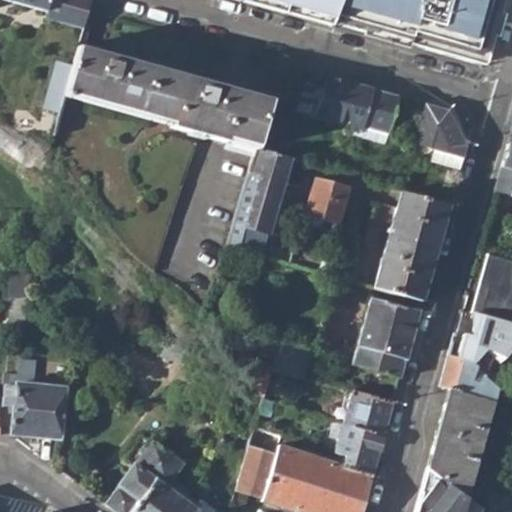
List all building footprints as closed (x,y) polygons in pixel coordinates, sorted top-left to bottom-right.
[(49,21),(82,30),(88,10),(90,0),(0,0),(46,12),(49,21)] [(237,0),(238,0),(329,26),(331,22),(339,0),(237,0)] [(339,0),(331,22),(474,64),(478,53),(486,55),(502,0),(339,0)] [(225,150),(252,157),(255,149),(267,102),(76,49),(70,67),(62,96),(68,99),(69,93),(171,123),(171,127),(226,144),(225,150)] [(8,134),(42,163),(62,96),(70,67),(56,64),(47,94),(25,97),(8,134)] [(351,123),(384,133),(394,98),(322,76),(319,87),(303,82),(294,112),(350,128),(351,123)] [(443,110),(424,105),(413,145),(461,159),(464,148),(443,110)] [(511,124),(493,191),(511,196),(511,124)] [(126,255),(152,275),(195,144),(166,135),(126,255)] [(461,159),(413,145),(410,156),(458,170),(461,159)] [(238,238),(259,246),(271,213),(279,216),(283,201),(275,198),(289,159),(255,149),(252,157),(225,241),(236,244),(238,238)] [(304,212),(336,222),(345,191),(346,187),(315,177),(304,212)] [(395,206),(443,220),(448,205),(400,191),(395,206)] [(372,287),(420,301),(443,220),(395,206),(372,287)] [(271,255),(321,270),(324,260),(273,245),(271,255)] [(470,313),(511,323),(511,260),(485,254),(470,313)] [(5,278),(7,297),(8,297),(24,296),(26,276),(5,278)] [(4,333),(19,339),(22,314),(24,296),(8,297),(4,333)] [(351,360),(400,374),(418,312),(369,296),(351,360)] [(458,359),(470,362),(472,354),(511,364),(511,358),(511,323),(470,313),(458,359)] [(18,357),(65,362),(67,344),(22,314),(19,339),(18,357)] [(285,369),(300,374),(310,343),(282,334),(272,364),(272,366),(285,369)] [(214,379),(234,386),(241,363),(221,356),(214,379)] [(234,386),(262,395),(272,366),(272,364),(243,356),(241,363),(234,386)] [(440,479),(465,497),(492,402),(478,398),(480,390),(469,386),(471,379),(495,386),(470,362),(458,359),(446,356),(438,386),(448,389),(425,467),(440,479)] [(272,398),(275,400),(285,369),(272,366),(262,395),(272,398)] [(10,433),(58,438),(63,388),(15,384),(15,387),(3,386),(1,395),(0,404),(11,404),(10,433)] [(341,421),(383,434),(392,401),(351,389),(341,421)] [(0,433),(10,433),(11,404),(0,404),(1,395),(0,394),(0,433)] [(254,425),(262,428),(272,398),(262,395),(254,425)] [(327,433),(337,436),(341,421),(332,418),(327,433)] [(383,434),(341,421),(337,436),(333,449),(338,451),(342,460),(341,466),(371,475),(383,434)] [(232,495),(237,498),(240,490),(262,497),(277,446),(280,433),(262,428),(254,425),(232,495)] [(104,504),(114,511),(192,511),(195,507),(196,502),(186,495),(189,491),(172,477),(183,461),(151,438),(104,504)] [(297,511),(360,511),(371,475),(341,466),(277,446),(262,497),(261,502),(297,511)] [(483,511),(465,497),(440,479),(425,467),(412,511),(483,511)] [(234,511),(237,498),(232,495),(226,511),(234,511)] [(195,507),(192,511),(214,511),(198,499),(196,502),(195,507)]
